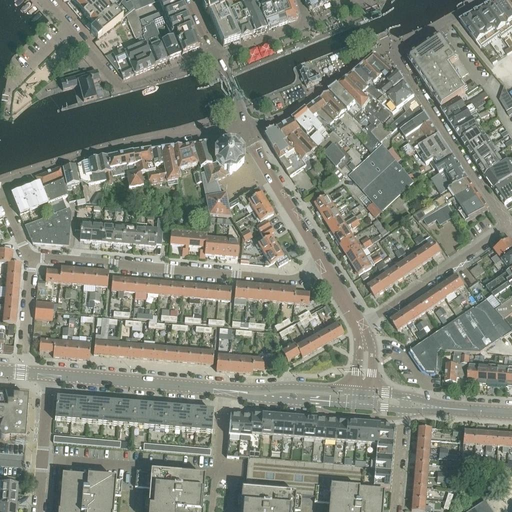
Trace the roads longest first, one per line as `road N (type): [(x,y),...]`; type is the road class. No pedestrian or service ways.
road 1 (residential): [(30,257),(279,279),(322,264)]
road 2 (residential): [(245,127),(98,151),(6,180),(0,191)]
road 3 (residential): [(389,46),(508,227)]
road 4 (residential): [(216,56),(119,86),(44,0)]
road 5 (residential): [(359,327),(508,227)]
road 6 (tertiary): [(223,391),(48,375)]
road 7 (residential): [(216,474),(41,460)]
road 8 (residential): [(245,127),(298,108),(389,46)]
road 9 (tertiary): [(322,264),(245,127)]
road 10 (tertiary): [(230,392),(353,404)]
road 11 (tertiary): [(353,392),(230,392)]
